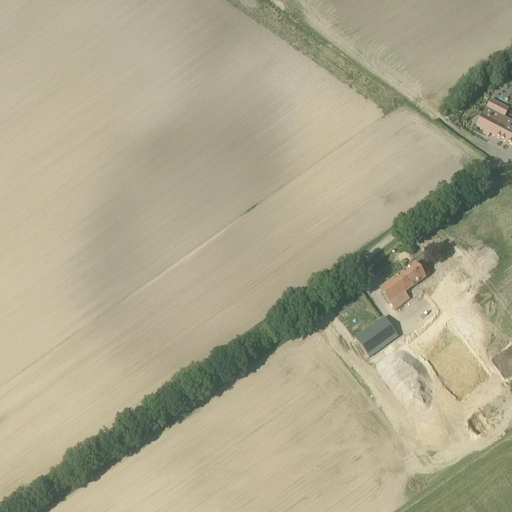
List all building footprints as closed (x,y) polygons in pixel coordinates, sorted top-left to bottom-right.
[(511,123),(504,119),(508,110),(491,101),(486,109),(476,128),(511,146),(511,123)] [(471,276),(491,262),(484,253),(465,268),(471,276)] [(405,293),(409,290),(425,278),(415,264),(379,290),(394,311),(395,310),(400,316),(414,306),(410,301),(405,293)] [(438,308),(466,288),(457,275),(429,294),(438,308)] [(442,314),(374,363),(408,410),(414,405),(419,412),(414,415),(423,427),(433,420),(438,426),(449,418),(455,426),(487,403),(482,397),(490,391),(484,382),(492,376),(467,343),(480,334),(454,299),(439,310),(442,314)] [(369,359),(398,338),(384,318),(355,339),(369,359)]
